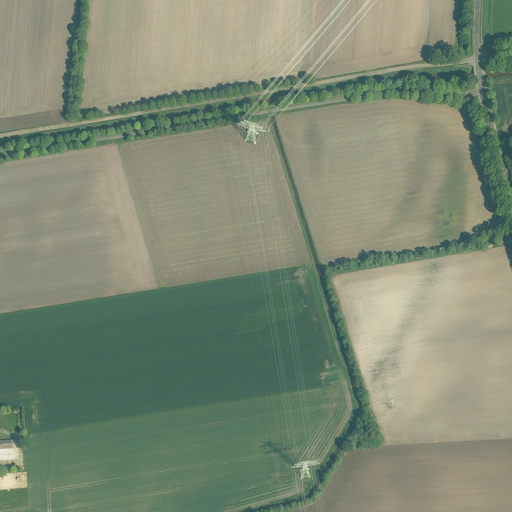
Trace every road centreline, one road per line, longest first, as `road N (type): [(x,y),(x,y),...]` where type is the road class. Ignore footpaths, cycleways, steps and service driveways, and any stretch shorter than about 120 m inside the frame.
road 1 (unclassified): [(0,153),(400,90),(481,95)]
road 2 (track): [(477,55),(0,135)]
